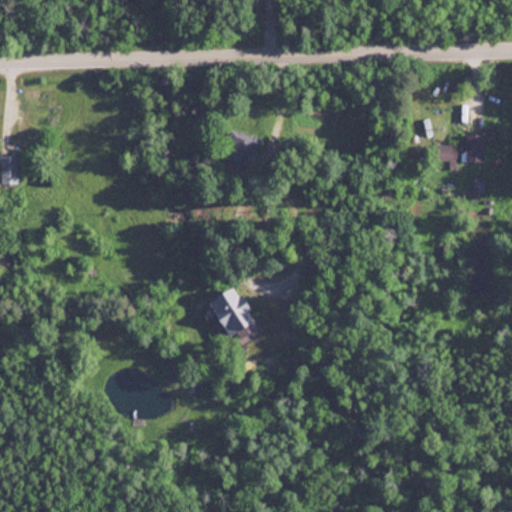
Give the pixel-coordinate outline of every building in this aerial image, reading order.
[(221,153),(247,165),(258,140),(232,128),(221,153)] [(436,144),(435,161),(487,162),(487,135),(467,135),(467,145),(436,144)] [(19,155),(1,155),(1,184),(19,184),(19,155)] [(448,246),(439,246),(439,262),(448,262),(448,246)] [(212,299),(229,342),(259,329),(241,287),(212,299)]
